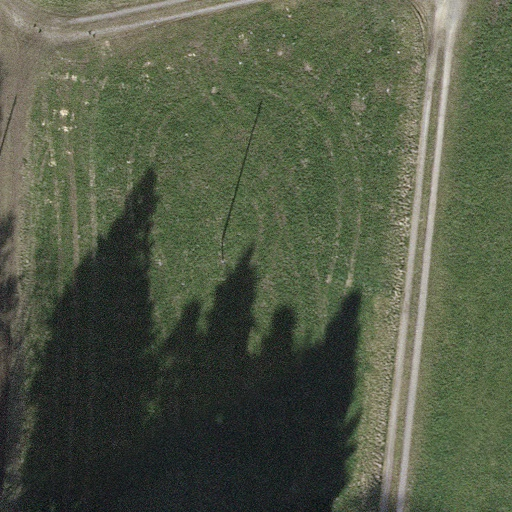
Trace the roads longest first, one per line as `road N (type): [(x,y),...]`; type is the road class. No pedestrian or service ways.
road 1 (track): [(452,0),(400,511)]
road 2 (track): [(0,320),(18,25)]
road 3 (track): [(18,25),(99,36),(283,0)]
